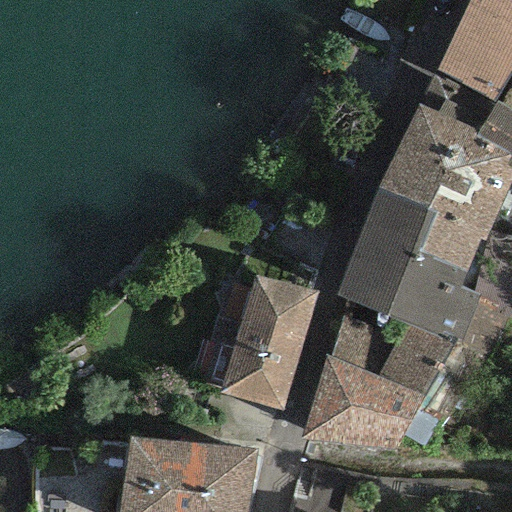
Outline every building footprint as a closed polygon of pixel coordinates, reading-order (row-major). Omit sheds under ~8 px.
[(511,68),(511,0),(469,0),(435,71),(494,101),(511,68)] [(494,101),(435,71),(376,188),(432,214),(418,251),(465,273),(478,240),(483,241),(511,177),(511,169),(504,167),(510,155),(474,135),(494,101)] [(501,104),(494,101),(474,135),(510,155),(504,167),(511,169),(511,91),(509,90),(501,104)] [(432,214),(376,188),(334,297),(344,301),(456,338),(460,340),(478,296),(472,293),(459,288),(465,273),(418,251),(432,214)] [(511,238),(490,232),(472,293),(478,296),(460,340),(456,338),(452,344),(486,361),(511,315),(511,238)] [(316,294),(253,275),(219,393),(281,411),(316,294)] [(456,338),(344,301),(329,356),(324,355),(299,439),(395,448),(452,344),(456,338)] [(245,511),(254,451),(128,439),(117,511),(245,511)]
